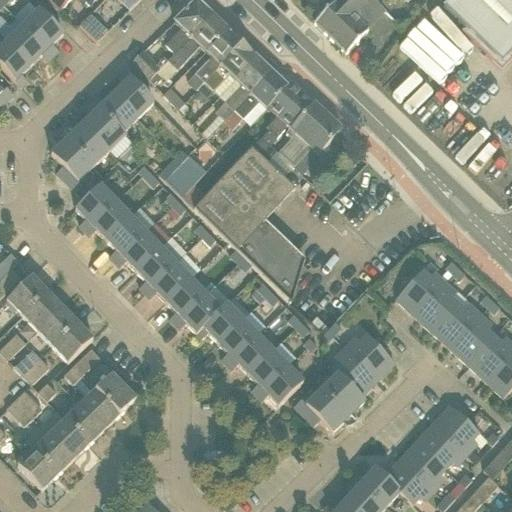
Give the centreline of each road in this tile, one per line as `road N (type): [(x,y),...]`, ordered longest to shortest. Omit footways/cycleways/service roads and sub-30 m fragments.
road 1 (residential): [(196,511),(181,460),(181,377),(34,223),(31,210)]
road 2 (secondary): [(500,245),(247,0)]
road 3 (residential): [(275,511),(418,353)]
road 4 (residential): [(28,143),(162,0)]
